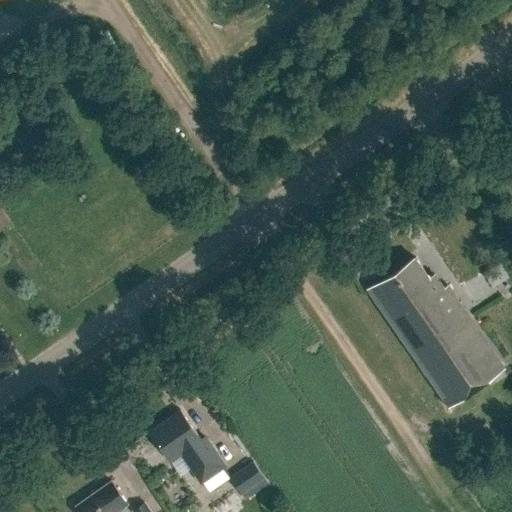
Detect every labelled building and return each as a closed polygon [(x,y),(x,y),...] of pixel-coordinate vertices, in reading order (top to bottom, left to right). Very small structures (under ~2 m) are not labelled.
[(5,121),(29,156),(54,139),(29,104),(5,121)] [(0,228),(10,222),(0,207),(0,228)] [(415,257),(368,290),(449,406),(505,368),(447,285),(444,287),(434,273),(429,277),(415,257)] [(181,454),(201,482),(226,465),(207,438),(202,441),(180,409),(149,431),(171,461),(181,454)] [(230,475),(242,492),(265,475),(253,459),(230,475)] [(112,480),(76,505),(80,511),(130,511),(125,505),(128,503),(112,480)] [(154,511),(144,497),(132,506),(136,511),(154,511)]
